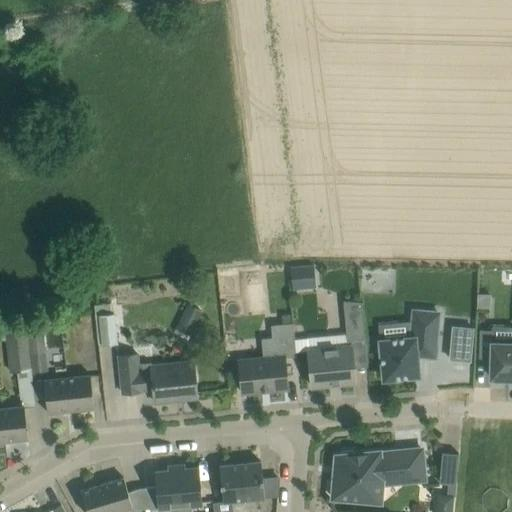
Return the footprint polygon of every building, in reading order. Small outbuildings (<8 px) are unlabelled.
[(316,285),(315,274),(292,277),(293,288),(316,285)] [(478,295),(478,307),(489,308),(489,295),(478,295)] [(344,302),(348,342),(364,340),(360,303),(344,302)] [(175,333),(189,340),(202,313),(188,306),(175,333)] [(380,341),(384,379),(386,379),(391,382),(399,381),(403,377),(421,375),(419,355),(418,338),(436,340),(439,313),(414,311),(411,338),(380,341)] [(97,317),(100,347),(116,346),(113,315),(97,317)] [(30,372),(30,375),(46,373),(40,320),(3,324),(8,375),(30,372)] [(272,337),(261,338),(263,358),(239,361),(242,393),(288,388),(285,358),(297,356),(293,323),(271,325),(272,337)] [(453,327),(450,359),(470,361),(472,329),(453,327)] [(480,330),(479,358),(491,358),(491,378),(511,378),(511,342),(493,342),(493,330),(480,330)] [(308,350),(312,386),(355,382),(352,346),(308,350)] [(122,393),(141,391),(153,389),(155,402),(197,397),(194,362),(151,366),(151,367),(139,368),(138,354),(119,356),(122,393)] [(91,375),(67,377),(71,410),(94,408),(91,375)] [(71,410),(67,377),(44,380),(47,413),(71,410)] [(25,404),(1,407),(5,441),(28,439),(26,419),(25,404)] [(509,431),(477,429),(475,442),(498,444),(495,467),(511,468),(511,443),(507,443),(509,431)] [(332,498),(380,502),(382,484),(425,480),(422,449),(380,453),(380,452),(356,454),(352,450),(344,451),(340,455),(336,456),(334,479),(330,483),(329,491),(332,496),(332,498)] [(456,511),(457,452),(441,452),(440,511),(456,511)] [(470,455),(461,455),(460,466),(469,467),(470,455)] [(261,462),(240,464),(245,511),(257,511),(256,498),(265,498),(261,462)] [(245,511),(240,464),(220,466),(223,502),(231,501),(232,511),(245,511)] [(185,465),(176,466),(180,511),(192,511),(192,504),(202,504),(199,468),(185,469),(185,465)] [(180,511),(176,466),(168,467),(168,471),(155,472),(156,487),(139,488),(145,509),(158,508),(168,507),(168,511),(180,511)] [(469,467),(460,466),(460,478),(468,479),(469,467)] [(511,468),(495,467),(492,492),(511,493),(511,468)] [(124,478),(102,484),(110,511),(121,511),(121,509),(132,505),(124,478)] [(110,511),(102,484),(81,490),(87,510),(87,511),(110,511)]
